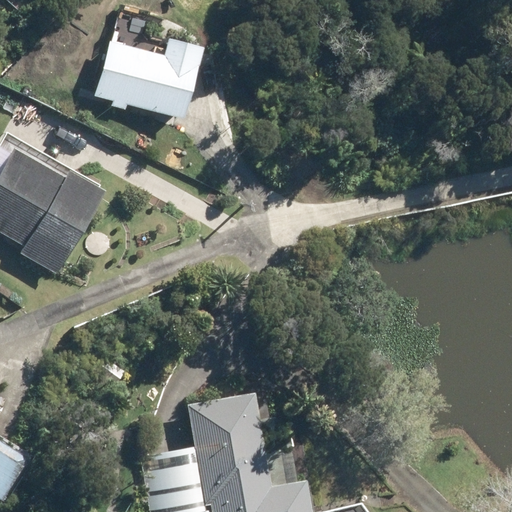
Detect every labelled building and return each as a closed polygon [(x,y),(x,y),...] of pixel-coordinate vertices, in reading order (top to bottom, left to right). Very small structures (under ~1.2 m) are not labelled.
[(105,39),(91,94),(179,118),(199,46),(163,37),(158,54),(105,39)] [(0,230),(23,243),(20,249),(56,269),(100,191),(64,170),(60,177),(9,147),(0,162),(0,230)] [(113,385),(122,371),(103,359),(94,373),(113,385)] [(145,511),(198,511),(211,510),(211,511),(308,511),(304,481),(268,486),(253,393),(185,403),(193,459),(139,467),(145,511)] [(0,493),(22,457),(0,442),(0,493)]
